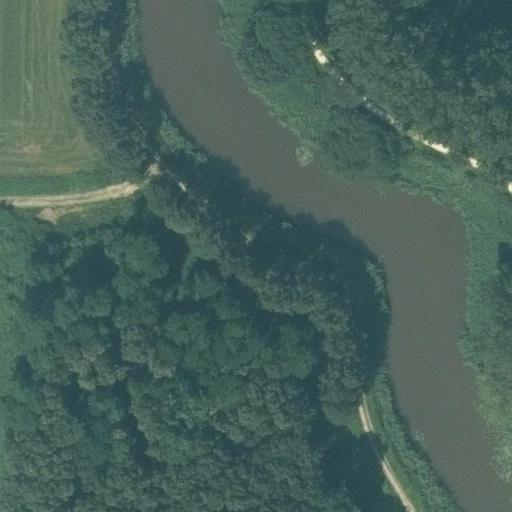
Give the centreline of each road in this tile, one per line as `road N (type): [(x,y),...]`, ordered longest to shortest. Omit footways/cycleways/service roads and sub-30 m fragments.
road 1 (track): [(409,511),(363,409),(345,305),(167,170),(115,91),(95,38),(96,0)]
road 2 (track): [(0,204),(105,199),(167,170)]
